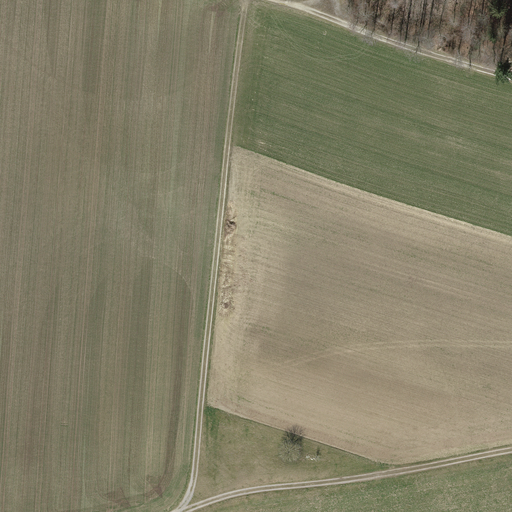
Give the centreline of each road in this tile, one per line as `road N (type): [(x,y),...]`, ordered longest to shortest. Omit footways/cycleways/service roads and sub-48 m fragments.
road 1 (track): [(249,0),(195,511)]
road 2 (track): [(511,451),(254,492),(199,511)]
road 3 (track): [(511,76),(324,11)]
